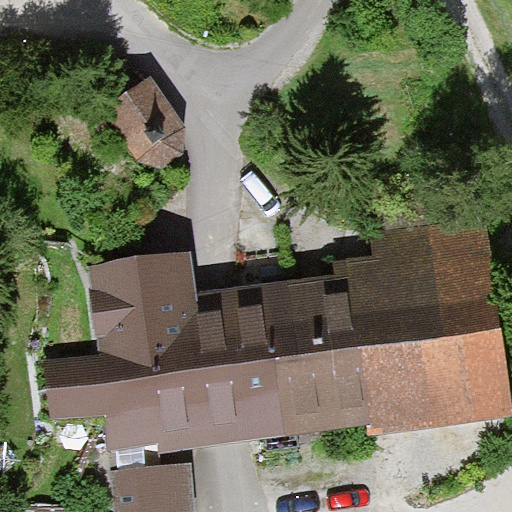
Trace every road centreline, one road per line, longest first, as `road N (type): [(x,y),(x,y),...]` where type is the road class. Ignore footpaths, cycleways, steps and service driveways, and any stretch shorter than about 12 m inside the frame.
road 1 (unclassified): [(230,104),(208,261),(235,511)]
road 2 (unclassified): [(111,0),(179,70),(230,104)]
road 3 (unclassified): [(314,0),(230,104)]
